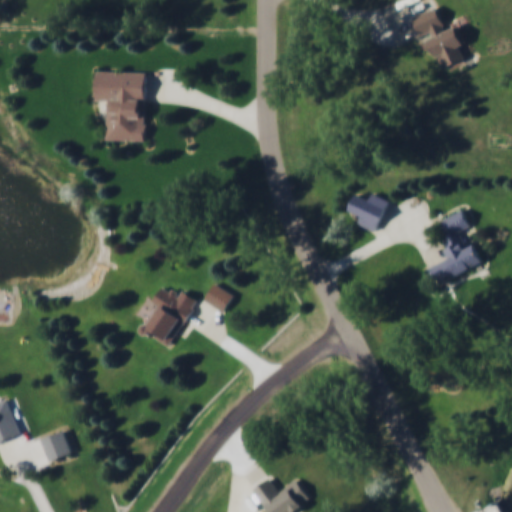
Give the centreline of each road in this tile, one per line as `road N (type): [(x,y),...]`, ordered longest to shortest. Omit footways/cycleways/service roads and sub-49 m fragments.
road 1 (residential): [(442,511),(276,170),(269,0)]
road 2 (residential): [(349,325),(249,409),(167,511)]
